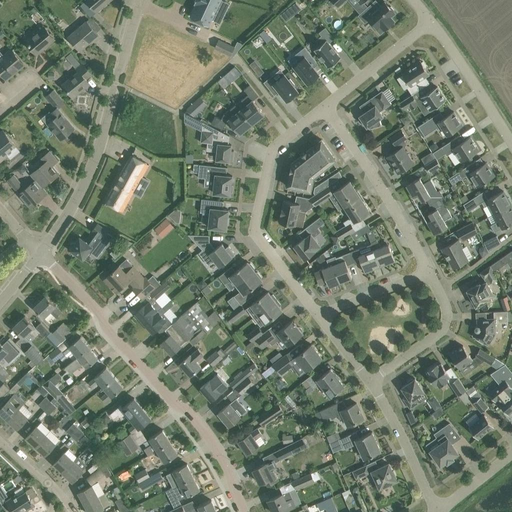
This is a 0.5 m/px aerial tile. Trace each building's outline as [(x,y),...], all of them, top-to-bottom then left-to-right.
[(110,0),(86,0),(88,3),(97,12),(105,5),(104,4),(106,2),(107,3),(110,0)] [(197,0),(190,16),(209,25),(211,19),(220,23),(223,18),(223,17),(225,14),(225,13),(230,3),(221,0),(197,0)] [(374,0),(358,15),(365,22),(369,18),(375,24),(373,26),(380,33),(394,21),(390,17),(395,13),(394,11),(394,10),(391,6),(389,7),(385,2),(380,6),(375,0),(374,0)] [(291,17),(286,10),(280,14),(286,21),(291,17)] [(100,37),(94,29),(87,21),(68,37),(80,50),(93,39),(95,41),(100,37)] [(54,39),(48,31),(44,27),(27,41),(37,54),(54,39)] [(325,28),(320,32),(322,36),(316,40),(320,45),(314,49),(319,55),(317,56),(322,61),(323,60),(329,67),(340,58),(328,43),(334,38),(325,28)] [(264,30),(259,33),(267,42),(271,39),(264,30)] [(215,48),(231,56),(235,47),(219,39),(215,48)] [(300,60),(293,66),(308,84),(319,75),(314,68),(312,65),(317,61),(310,53),(305,46),(295,54),(300,60)] [(0,70),(7,79),(24,64),(11,49),(5,55),(4,54),(3,55),(0,50),(0,70)] [(255,61),(250,65),(256,72),(261,69),(255,61)] [(412,95),(412,94),(429,83),(424,77),(429,74),(428,72),(428,73),(425,70),(426,69),(425,67),(426,66),(423,61),(421,62),(420,61),(409,68),(410,69),(402,73),(410,85),(407,87),(412,94),(411,94),(412,95)] [(92,73),(83,63),(77,69),(79,72),(63,85),(73,97),(90,83),(85,79),(92,73)] [(218,81),(224,88),(241,73),(235,66),(218,81)] [(271,77),(264,83),(273,94),(274,94),(279,90),(287,101),(298,91),(293,86),(295,85),(290,78),(289,80),(284,74),(275,82),(271,77)] [(235,103),(252,124),(264,114),(253,100),(259,95),(250,84),(244,89),(248,94),(236,104),(236,103),(235,103)] [(404,110),(409,107),(411,109),(418,105),(418,104),(421,102),(423,105),(426,104),(430,111),(438,106),(438,105),(446,100),(437,86),(419,98),(419,99),(416,100),(412,94),(412,95),(399,102),(404,110)] [(62,99),(54,89),(46,96),(54,106),(62,99)] [(369,99),(374,106),(360,116),(363,120),(362,121),(366,127),(368,126),(369,129),(370,128),(382,125),(382,124),(381,124),(379,118),(383,116),(379,110),(382,108),(383,109),(391,104),(382,91),(369,99)] [(194,116),(208,104),(200,95),(187,108),(194,116)] [(229,120),(239,134),(252,124),(235,103),(236,104),(224,114),(221,119),(215,116),(211,123),(223,129),(227,122),(229,120)] [(48,124),(60,139),(74,128),(57,108),(51,113),(55,118),(48,124)] [(418,126),(425,136),(438,127),(440,130),(443,129),(447,135),(447,134),(450,134),(452,133),(453,132),(455,131),(456,129),(462,125),(454,111),(433,125),(429,119),(418,126)] [(219,143),(220,131),(203,122),(202,129),(201,142),(208,143),(208,150),(218,151),(217,159),(233,161),(234,150),(231,150),(231,144),(219,143)] [(15,145),(3,130),(0,132),(0,161),(7,155),(6,153),(15,145)] [(393,166),(398,173),(401,171),(401,172),(403,173),(407,170),(407,169),(407,167),(414,163),(403,147),(407,144),(404,139),(406,138),(402,130),(391,137),(395,145),(396,144),(399,149),(389,155),(394,165),(393,166)] [(445,153),(447,155),(454,150),(461,161),(479,150),(470,136),(458,144),(455,138),(433,153),(436,158),(437,159),(445,153)] [(287,186),(311,191),(314,177),(336,159),(322,139),(292,163),(287,186)] [(31,173),(36,179),(41,185),(49,179),(50,181),(59,173),(52,165),(57,161),(49,151),(42,157),(45,162),(31,173)] [(131,155),(105,201),(114,206),(123,211),(133,193),(141,197),(150,181),(142,176),(149,164),(140,160),(131,155)] [(425,165),(430,172),(441,165),(437,159),(436,158),(433,160),(425,165)] [(460,178),(461,179),(466,176),(470,181),(473,179),(478,186),(494,175),(486,162),(476,168),(472,162),(448,178),(452,184),(460,178)] [(199,172),(198,177),(214,179),(213,186),(214,186),(214,193),(230,195),(231,192),(232,192),(233,186),(231,185),(232,176),(226,175),(227,167),(194,164),(193,172),(199,172)] [(8,180),(15,189),(22,184),(14,175),(8,180)] [(426,198),(429,204),(443,196),(440,190),(437,191),(431,179),(423,183),(420,177),(406,185),(413,198),(418,195),(422,201),(426,198)] [(36,179),(19,194),(30,207),(40,199),(38,198),(46,192),(47,193),(41,185),(36,179)] [(338,210),(344,206),(361,195),(361,194),(360,194),(359,194),(358,194),(350,181),(334,191),(341,200),(335,204),(338,210)] [(309,198),(315,206),(333,194),(327,186),(325,187),(322,190),(318,192),(315,194),(309,198)] [(490,204),(495,213),(511,205),(510,204),(511,203),(509,197),(507,198),(503,191),(482,202),(484,207),(490,204)] [(279,222),(295,225),(298,210),(306,212),(315,205),(309,198),(296,195),(295,203),(284,200),(279,222)] [(345,225),(335,231),(341,239),(355,231),(352,225),(359,221),(358,219),(370,211),(361,198),(362,197),(361,195),(344,206),(351,217),(344,222),(345,225)] [(429,204),(433,210),(429,213),(432,219),(427,222),(434,234),(448,226),(444,220),(452,216),(445,204),(447,203),(443,196),(429,204)] [(478,205),(473,198),(463,204),(468,212),(478,205)] [(210,213),(209,227),(219,228),(219,229),(225,230),(225,229),(227,229),(227,222),(228,222),(229,216),(228,216),(228,212),(223,211),(224,201),(202,199),(200,212),(210,213)] [(495,213),(499,220),(491,225),(494,232),(511,222),(511,205),(511,206),(511,205),(495,213)] [(175,209),(169,214),(176,222),(180,222),(181,210),(175,209)] [(303,257),(304,259),(315,251),(315,250),(320,245),(314,237),(321,232),(318,227),(327,221),(322,215),(308,226),(313,232),(305,238),(305,237),(294,245),(298,250),(296,251),(301,258),(303,257)] [(166,218),(155,229),(162,237),(174,226),(166,218)] [(478,232),(473,221),(457,230),(463,240),(478,232)] [(72,247),(70,249),(72,251),(73,255),(77,254),(83,259),(89,251),(91,253),(97,257),(113,236),(108,232),(108,231),(97,223),(92,231),(85,240),(82,238),(79,240),(78,239),(75,242),(71,243),(72,247)] [(357,230),(361,235),(367,232),(371,229),(368,223),(357,230)] [(371,244),(379,263),(385,261),(386,264),(395,261),(389,244),(381,247),(378,241),(379,241),(375,233),(374,233),(371,229),(367,232),(371,244)] [(208,265),(215,260),(220,266),(235,254),(229,245),(225,248),(222,243),(215,249),(210,242),(210,235),(188,234),(203,250),(199,252),(208,265)] [(484,242),(488,251),(501,243),(497,235),(484,242)] [(125,239),(119,244),(125,250),(133,242),(125,239)] [(447,255),(453,267),(455,266),(456,268),(463,265),(462,263),(468,260),(461,247),(462,246),(459,240),(442,249),(446,256),(447,255)] [(379,263),(371,244),(351,251),(351,253),(355,264),(361,262),(365,272),(374,269),(373,266),(379,263)] [(511,250),(490,265),(494,271),(508,263),(511,269),(511,250)] [(316,258),(320,263),(327,258),(323,253),(316,258)] [(350,266),(355,264),(351,253),(345,255),(350,266)] [(331,257),(340,282),(352,277),(345,260),(338,262),(335,256),(331,257)] [(322,269),(315,272),(319,284),(327,281),(329,286),(340,282),(331,257),(326,259),(329,266),(322,269)] [(233,279),(237,284),(255,271),(254,270),(254,268),(251,263),(249,263),(248,262),(236,271),(232,266),(219,276),(225,285),(233,279)] [(116,292),(129,280),(135,287),(133,288),(142,298),(154,286),(148,280),(146,277),(144,278),(133,266),(126,272),(119,265),(104,279),(116,292)] [(485,279),(488,277),(491,283),(498,279),(490,265),(480,273),(485,279)] [(241,304),(254,294),(250,289),(262,280),(261,279),(261,277),(258,272),(256,272),(255,271),(237,284),(242,290),(234,296),(241,304)] [(154,286),(142,298),(143,299),(161,284),(153,276),(148,280),(154,286)] [(136,313),(144,323),(163,306),(156,299),(171,287),(166,280),(161,284),(143,299),(140,301),(144,305),(136,313)] [(467,290),(476,306),(489,299),(488,297),(493,294),(486,281),(481,284),(480,283),(467,290)] [(254,309),(258,314),(277,299),(273,294),(271,295),(268,291),(247,308),(250,312),(254,309)] [(39,300),(35,303),(36,306),(35,307),(44,317),(51,310),(57,317),(62,312),(46,296),(41,301),(39,300)] [(507,296),(500,298),(504,310),(511,308),(507,296)] [(258,314),(262,319),(258,322),(261,326),(282,310),(279,306),(281,304),(277,299),(258,314)] [(144,323),(153,332),(169,318),(164,313),(174,304),(171,300),(144,323)] [(221,320),(215,311),(208,317),(197,302),(173,323),(165,330),(170,335),(162,342),(172,354),(188,339),(193,345),(214,327),(221,320)] [(474,311),(473,303),(460,303),(460,312),(474,311)] [(227,315),(232,322),(246,311),(241,304),(227,315)] [(508,321),(507,311),(494,311),(494,318),(477,319),(478,325),(477,325),(477,326),(476,326),(475,327),(475,328),(475,329),(475,330),(476,330),(476,331),(473,336),(488,345),(495,333),(495,331),(498,331),(498,322),(508,322),(508,321)] [(25,316),(14,327),(20,334),(23,336),(27,341),(33,336),(33,335),(35,337),(40,333),(45,337),(51,332),(41,322),(35,327),(34,326),(32,323),(25,316)] [(258,340),(264,347),(270,342),(272,345),(282,337),(288,345),(303,333),(302,332),(302,330),(302,329),(301,328),(300,327),(298,327),(292,320),(273,334),(269,328),(263,333),(252,341),(253,341),(254,343),(258,340)] [(64,322),(52,333),(61,342),(69,335),(70,336),(74,332),(70,328),(64,322)] [(247,335),(252,341),(263,333),(258,326),(247,335)] [(65,366),(90,347),(81,336),(69,345),(74,351),(63,360),(67,365),(65,366)] [(207,358),(215,366),(241,343),(237,339),(224,351),(221,348),(218,351),(217,350),(207,358)] [(0,342),(0,358),(3,356),(9,363),(14,358),(19,352),(7,340),(2,345),(0,342)] [(322,357),(311,344),(295,356),(306,370),(322,357)] [(32,360),(37,365),(44,357),(33,345),(26,352),(33,359),(32,360)] [(495,357),(480,348),(476,355),(476,356),(472,359),(463,345),(450,354),(460,368),(466,363),(471,370),(484,360),(491,364),(495,357)] [(49,354),(55,362),(65,354),(59,347),(50,354),(49,354)] [(65,366),(71,374),(82,365),(81,363),(83,362),(87,367),(98,358),(90,347),(65,366)] [(180,363),(191,375),(201,366),(196,361),(203,354),(198,348),(190,355),(190,354),(180,363)] [(294,364),(286,354),(274,364),(281,373),(294,364)] [(426,373),(435,386),(438,384),(439,386),(448,380),(447,378),(450,376),(441,363),(438,365),(437,363),(428,369),(429,371),(426,373)] [(511,381),(511,371),(505,363),(496,371),(504,381),(489,394),(495,401),(497,399),(500,402),(499,403),(508,414),(511,410),(511,389),(511,388),(511,387),(509,384),(511,381)] [(1,366),(0,366),(0,377),(3,381),(10,375),(1,365),(1,366)] [(99,382),(104,387),(116,377),(108,368),(89,383),(93,387),(99,382)] [(302,382),(307,388),(306,389),(308,394),(321,384),(330,396),(334,393),(336,395),(342,390),(340,389),(344,386),(330,369),(321,376),(316,371),(302,382)] [(211,370),(206,374),(210,379),(211,379),(216,375),(211,370)] [(19,380),(30,390),(39,381),(28,371),(19,380)] [(236,379),(230,384),(234,389),(235,388),(247,378),(243,372),(241,371),(234,377),(236,379)] [(200,388),(211,400),(228,385),(218,373),(216,375),(211,379),(210,379),(200,388)] [(241,394),(241,395),(258,380),(252,373),(251,374),(247,378),(235,388),(241,394)] [(104,387),(107,392),(101,397),(105,402),(124,387),(116,377),(104,387)] [(467,390),(458,377),(450,383),(458,396),(467,390)] [(424,392),(421,386),(415,378),(413,379),(412,378),(407,381),(407,383),(402,387),(408,397),(404,399),(410,408),(420,401),(417,397),(424,392)] [(64,393),(49,379),(42,385),(57,399),(61,397),(61,396),(64,393)] [(12,396),(0,408),(0,412),(8,420),(26,401),(20,395),(18,397),(15,394),(22,387),(17,382),(10,388),(11,389),(10,389),(8,392),(12,396)] [(0,386),(0,399),(1,400),(8,392),(10,389),(4,383),(0,386)] [(473,386),(466,391),(474,401),(475,401),(480,397),(481,396),(473,386)] [(61,397),(57,399),(70,414),(76,408),(64,394),(61,397)] [(39,404),(44,409),(51,402),(46,397),(39,404)] [(475,401),(483,411),(488,407),(480,397),(475,401)] [(119,414),(121,417),(126,413),(131,418),(143,408),(134,398),(123,407),(121,405),(110,414),(114,418),(119,414)] [(230,403),(218,412),(229,425),(247,410),(237,398),(230,403)] [(316,412),(320,420),(323,419),(324,420),(330,416),(331,418),(338,415),(340,419),(344,417),(348,425),(363,418),(356,403),(346,407),(343,400),(316,412)] [(434,402),(432,406),(435,411),(441,406),(437,400),(434,402)] [(8,420),(17,429),(32,412),(23,404),(26,401),(8,420)] [(44,409),(49,414),(56,407),(51,402),(44,409)] [(258,418),(262,424),(285,408),(282,403),(279,404),(279,403),(258,418)] [(131,418),(135,423),(128,429),(132,433),(139,428),(151,418),(143,408),(131,418)] [(440,408),(435,412),(438,417),(443,413),(440,408)] [(406,413),(411,423),(416,421),(412,410),(406,413)] [(81,422),(86,428),(98,418),(93,412),(81,422)] [(466,421),(470,426),(469,427),(478,438),(494,426),(485,414),(480,418),(476,413),(466,421)] [(461,437),(450,422),(434,433),(441,443),(430,450),(433,454),(431,456),(436,462),(438,461),(440,465),(446,461),(447,463),(454,458),(453,457),(458,453),(452,444),(461,437)] [(66,430),(72,436),(79,428),(77,426),(74,423),(73,423),(66,430)] [(26,437),(35,446),(46,434),(37,425),(26,437)] [(72,436),(77,441),(84,433),(79,428),(72,436)] [(246,435),(238,440),(247,454),(255,448),(259,445),(265,442),(260,435),(261,434),(257,428),(251,432),(246,435)] [(144,457),(144,458),(171,441),(163,429),(149,438),(153,444),(145,449),(148,455),(144,457)] [(35,446),(45,455),(60,439),(51,430),(46,434),(35,446)] [(376,452),(381,451),(372,431),(359,437),(356,431),(340,438),(343,446),(345,449),(355,444),(358,451),(361,450),(364,458),(368,456),(369,457),(370,457),(371,457),(371,456),(373,456),(374,455),(375,455),(376,454),(376,453),(377,453),(376,452)] [(118,441),(122,448),(134,440),(130,433),(118,441)] [(340,438),(330,443),(333,451),(343,446),(340,438)] [(134,440),(122,448),(127,455),(139,447),(134,440)] [(144,458),(149,465),(153,462),(152,461),(161,456),(165,462),(178,453),(171,441),(144,458)] [(290,443),(275,451),(279,458),(294,450),(290,443)] [(54,463),(63,472),(77,457),(69,449),(65,453),(64,452),(54,463)] [(103,460),(97,454),(93,457),(99,464),(103,460)] [(63,472),(73,481),(83,470),(87,465),(78,456),(77,457),(63,472)] [(103,460),(99,464),(107,477),(112,474),(104,461),(103,460)] [(267,480),(269,484),(279,478),(273,467),(276,465),(273,460),(266,463),(253,469),(260,483),(267,480)] [(389,463),(379,468),(375,460),(352,470),(356,479),(370,473),(373,480),(375,479),(379,487),(382,486),(382,488),(390,485),(389,483),(396,480),(395,477),(396,477),(393,471),(392,471),(389,463)] [(166,474),(172,487),(194,477),(187,463),(166,474)] [(135,474),(139,482),(150,476),(145,468),(135,474)] [(140,483),(137,484),(140,490),(163,478),(160,471),(150,476),(139,482),(140,483)] [(293,481),(296,489),(315,480),(311,473),(293,481)] [(179,500),(200,489),(194,477),(172,487),(179,500)] [(78,492),(84,503),(98,496),(92,485),(78,492)] [(32,500),(31,498),(31,499),(26,491),(12,500),(10,498),(6,501),(13,511),(23,511),(24,511),(24,510),(26,509),(27,510),(35,505),(32,500)] [(283,494),(282,493),(269,499),(273,511),(279,511),(296,505),(290,491),(283,494)] [(84,503),(88,511),(96,511),(104,508),(98,496),(84,503)] [(128,502),(125,496),(116,500),(119,507),(128,502)] [(331,497),(318,503),(321,510),(326,508),(327,511),(336,511),(338,511),(331,497)] [(189,511),(216,511),(211,500),(198,506),(189,510),(189,511)] [(119,507),(121,511),(125,511),(132,509),(128,502),(119,507)]
